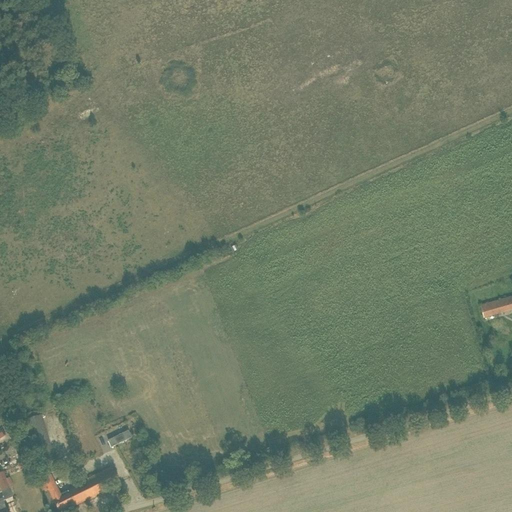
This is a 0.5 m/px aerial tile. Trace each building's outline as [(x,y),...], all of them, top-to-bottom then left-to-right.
[(511,311),(511,297),(481,306),(485,320),(511,311)] [(62,511),(119,484),(111,467),(109,468),(87,479),(87,481),(65,493),(65,494),(61,496),(52,478),(50,474),(58,472),(42,416),(25,422),(42,474),(43,479),(40,480),(45,492),(48,491),(53,501),(58,511),(62,511)] [(14,425),(8,427),(12,438),(18,436),(14,425)] [(128,431),(108,441),(112,448),(132,438),(128,431)] [(24,451),(17,454),(19,459),(26,456),(24,451)] [(20,472),(31,467),(28,460),(17,464),(20,472)] [(9,489),(3,473),(2,470),(0,470),(0,489),(1,492),(9,489)]
